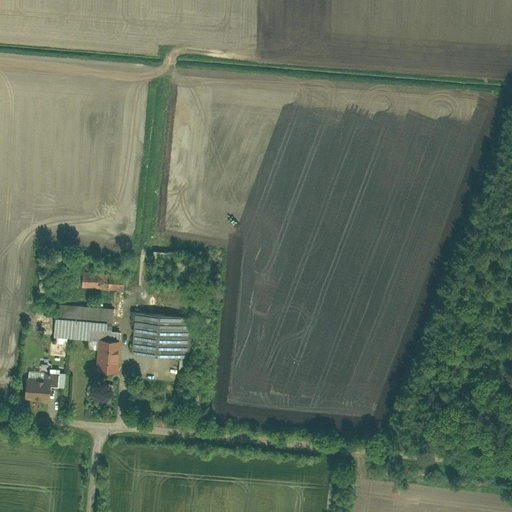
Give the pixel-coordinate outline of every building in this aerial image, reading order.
[(112,292),(113,281),(87,279),(86,289),(112,292)] [(114,331),(116,311),(60,307),(59,327),(114,331)] [(193,319),(139,314),(136,352),(189,357),(193,319)] [(118,375),(121,345),(104,343),(101,374),(118,375)] [(51,382),(28,380),(26,400),(49,402),(51,382)] [(133,394),(138,400),(142,396),(137,390),(133,394)]
